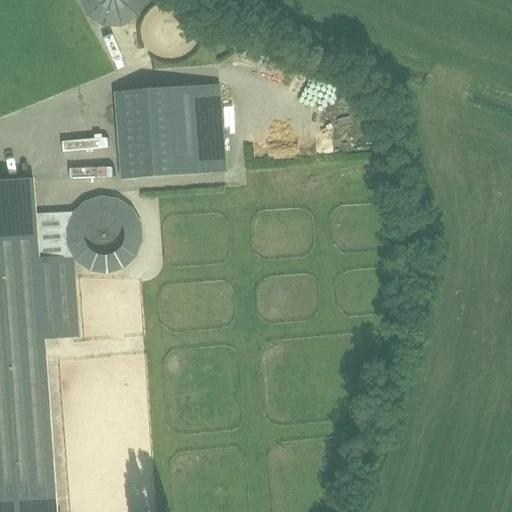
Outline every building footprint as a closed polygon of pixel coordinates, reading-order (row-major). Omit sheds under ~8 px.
[(75,0),(75,14),(126,16),(126,0),(75,0)] [(226,172),(219,85),(113,93),(120,180),(226,172)] [(98,117),(55,120),(56,131),(99,128),(98,117)] [(95,145),(95,134),(70,134),(70,145),(95,145)] [(78,338),(72,257),(38,259),(36,237),(45,237),(43,222),(35,223),(32,180),(0,181),(0,511),(56,511),(44,340),(78,338)]
